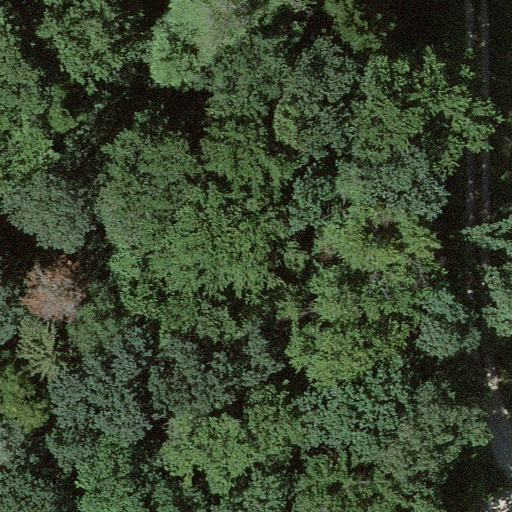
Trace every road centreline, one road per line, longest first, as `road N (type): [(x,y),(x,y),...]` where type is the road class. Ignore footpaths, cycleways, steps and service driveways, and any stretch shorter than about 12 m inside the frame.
road 1 (track): [(511,222),(458,0)]
road 2 (track): [(511,495),(385,511)]
